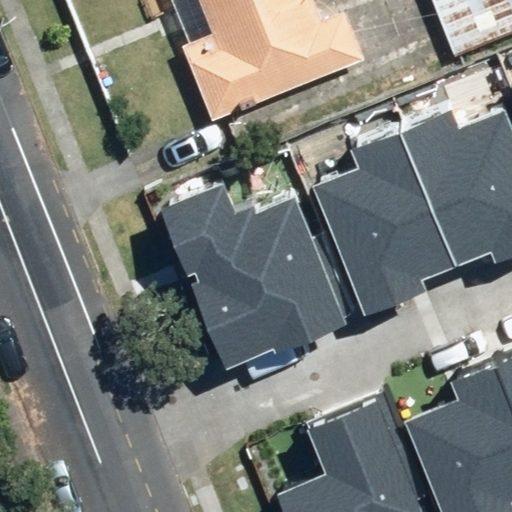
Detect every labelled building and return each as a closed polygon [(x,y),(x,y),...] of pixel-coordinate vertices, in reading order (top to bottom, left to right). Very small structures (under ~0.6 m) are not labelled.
[(171,45),(199,118),(352,59),(333,10),(310,19),(303,0),(186,0),(200,34),(171,45)] [(511,27),(511,0),(428,0),(451,54),(511,27)] [(456,87),(403,108),(459,245),(496,231),(500,241),(511,235),(511,100),(507,88),(464,107),(456,87)] [(366,146),(319,165),(370,292),(429,268),(425,259),(459,245),(403,108),(358,126),(366,146)] [(228,163),(169,186),(233,347),(350,301),(300,176),(257,193),(254,185),(240,191),(228,163)] [(511,334),(492,342),(511,389),(511,334)] [(463,378),(409,400),(454,511),(507,511),(511,510),(511,389),(492,342),(456,359),(463,378)] [(430,497),(381,378),(313,405),(333,453),(285,473),(300,511),(416,511),(413,504),(430,497)]
